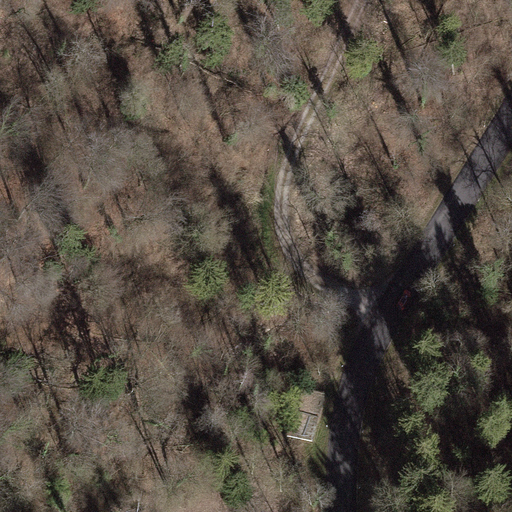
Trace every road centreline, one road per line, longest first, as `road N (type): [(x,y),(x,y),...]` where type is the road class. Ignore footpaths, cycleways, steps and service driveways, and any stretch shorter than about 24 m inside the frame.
road 1 (tertiary): [(342,511),(347,440),(385,326),(511,121)]
road 2 (track): [(385,326),(297,258),(285,219),(289,177),(366,0)]
